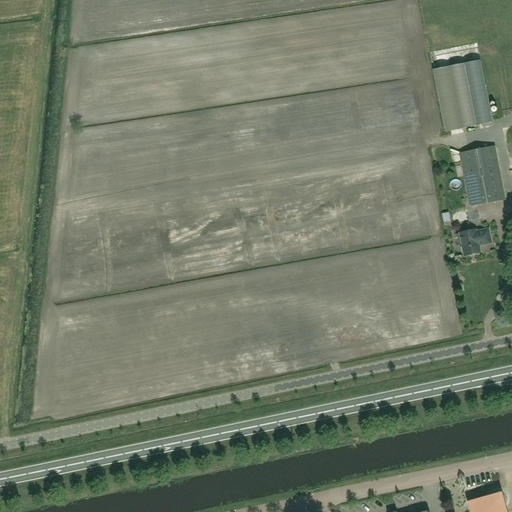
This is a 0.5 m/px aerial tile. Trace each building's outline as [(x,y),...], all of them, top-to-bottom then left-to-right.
[(493,121),(480,60),(434,69),(446,130),(493,121)] [(470,207),(505,200),(495,147),(460,154),(470,207)] [(438,215),(440,224),(448,222),(446,213),(438,215)] [(492,244),(489,229),(477,232),(476,230),(460,233),(462,246),(461,248),(462,254),(464,255),(464,257),(481,254),(480,246),(492,244)] [(469,503),(471,511),(506,511),(504,501),(502,500),(502,499),(502,498),(501,497),(500,496),(499,496),(498,496),(497,497),(495,496),(469,503)]
